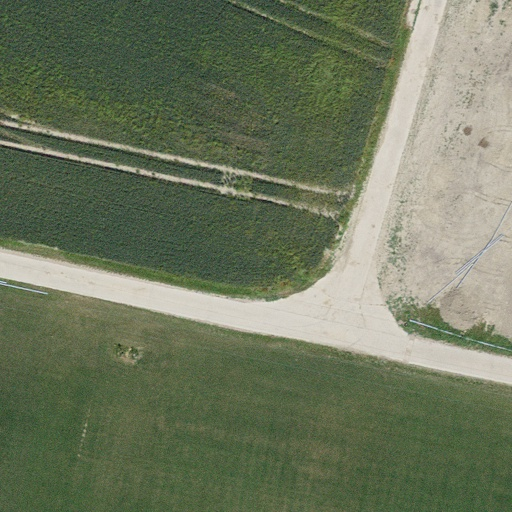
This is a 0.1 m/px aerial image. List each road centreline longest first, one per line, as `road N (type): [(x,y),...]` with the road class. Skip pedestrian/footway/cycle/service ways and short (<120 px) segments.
road 1 (unclassified): [(0,264),(511,369)]
road 2 (track): [(340,335),(436,0)]
